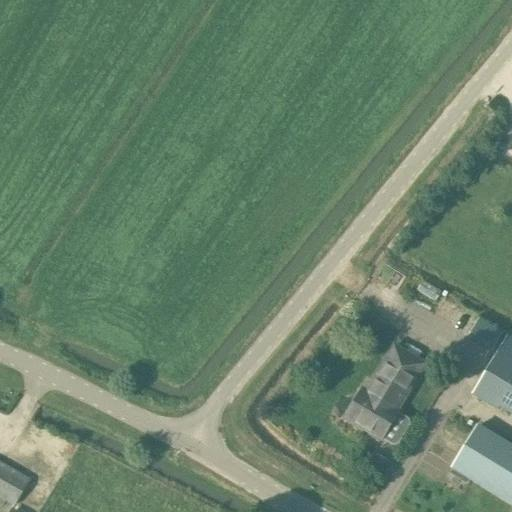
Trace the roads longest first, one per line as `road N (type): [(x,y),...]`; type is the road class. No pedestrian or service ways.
road 1 (unclassified): [(187,440),(511,53)]
road 2 (tertiary): [(0,354),(187,440)]
road 3 (tertiary): [(187,440),(317,511)]
